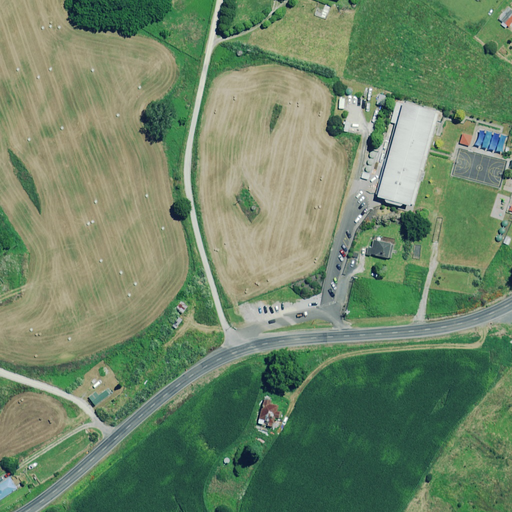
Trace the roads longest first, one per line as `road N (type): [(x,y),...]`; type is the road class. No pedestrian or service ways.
road 1 (residential): [(214,0),(182,173),(213,308),(232,352)]
road 2 (unclassified): [(232,352),(446,326),(511,303)]
road 3 (unclassified): [(26,511),(162,396),(232,352)]
